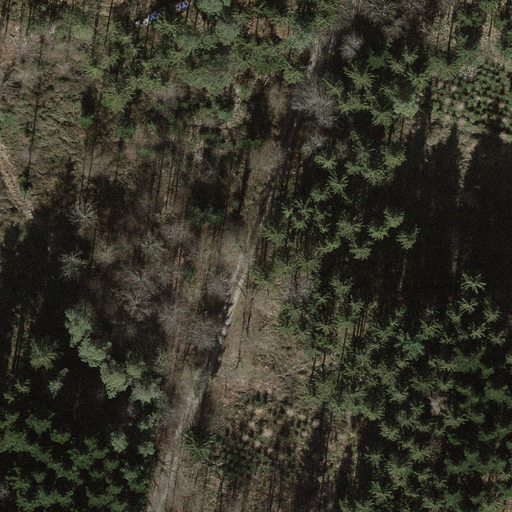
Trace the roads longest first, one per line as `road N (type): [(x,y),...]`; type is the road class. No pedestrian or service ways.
road 1 (track): [(150,511),(303,91),(356,0)]
road 2 (track): [(188,410),(20,193),(0,155)]
